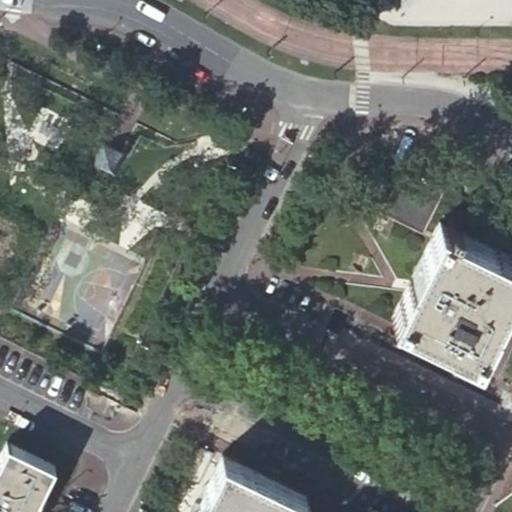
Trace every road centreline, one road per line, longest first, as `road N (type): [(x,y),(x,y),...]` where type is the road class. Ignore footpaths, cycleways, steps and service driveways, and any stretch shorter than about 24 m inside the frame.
road 1 (residential): [(111,511),(309,94)]
road 2 (residential): [(107,0),(309,94)]
road 3 (residential): [(309,94),(428,106),(491,124)]
